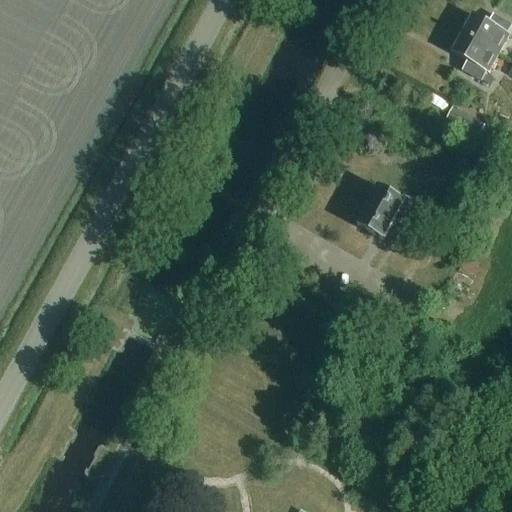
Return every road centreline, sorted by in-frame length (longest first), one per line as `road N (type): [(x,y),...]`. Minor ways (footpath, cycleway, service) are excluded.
road 1 (unclassified): [(0,404),(222,0)]
road 2 (unclassified): [(256,212),(373,0)]
